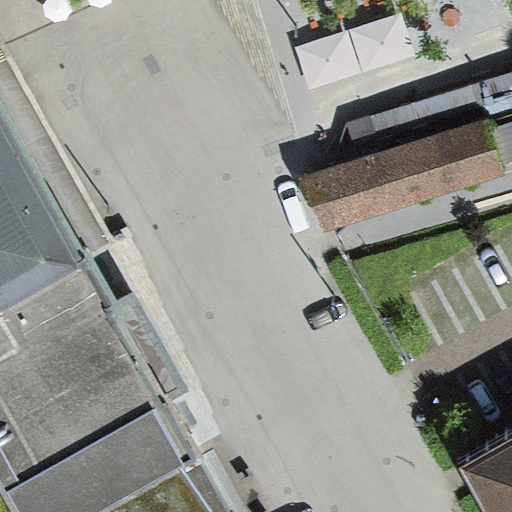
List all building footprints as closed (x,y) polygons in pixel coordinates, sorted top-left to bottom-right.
[(442,0),(455,41),(507,25),(498,0),(442,0)] [(356,36),(369,71),(423,52),(411,17),(356,36)] [(489,120),(304,177),(322,233),(506,176),(489,120)] [(219,511),(0,127),(0,511),(219,511)] [(511,511),(511,426),(458,456),(489,511),(511,511)]
